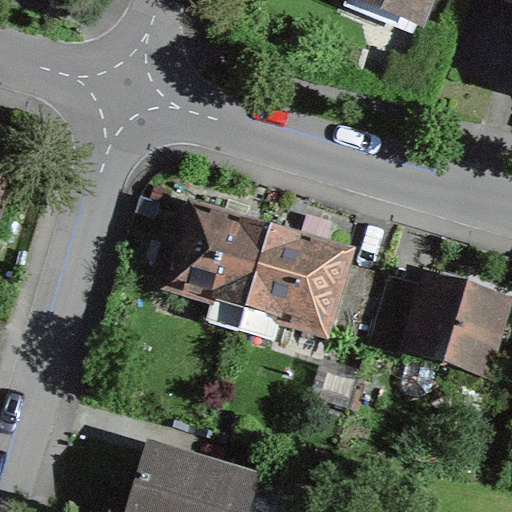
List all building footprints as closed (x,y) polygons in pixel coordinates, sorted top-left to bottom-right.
[(362,0),(420,24),(429,0),(362,0)] [(0,193),(11,156),(0,152),(0,193)] [(247,310),(270,232),(210,215),(193,210),(170,287),(247,310)] [(324,333),(325,330),(369,344),(387,284),(342,271),(347,255),(291,239),(270,232),(247,310),(324,333)] [(387,284),(369,344),(484,378),(506,303),(446,285),(429,280),(425,294),(387,284)] [(306,511),(310,490),(221,465),(219,472),(148,450),(131,506),(129,511),(306,511)]
